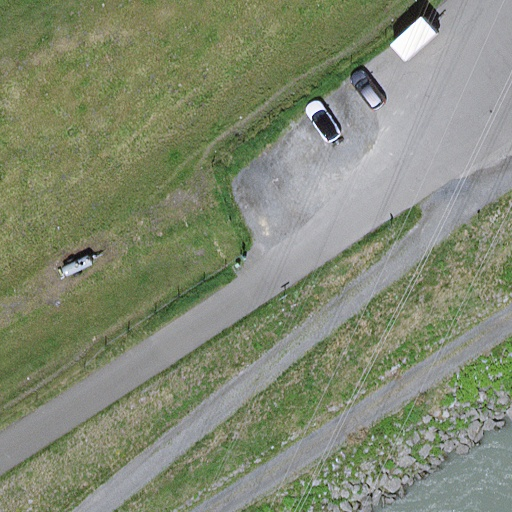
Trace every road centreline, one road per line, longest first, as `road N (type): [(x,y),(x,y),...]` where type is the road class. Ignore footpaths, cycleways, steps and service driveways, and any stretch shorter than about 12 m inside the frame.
road 1 (track): [(473,136),(347,229),(0,452)]
road 2 (track): [(99,511),(337,317),(457,205),(473,136)]
road 3 (track): [(212,511),(511,318)]
road 4 (track): [(511,18),(473,136)]
